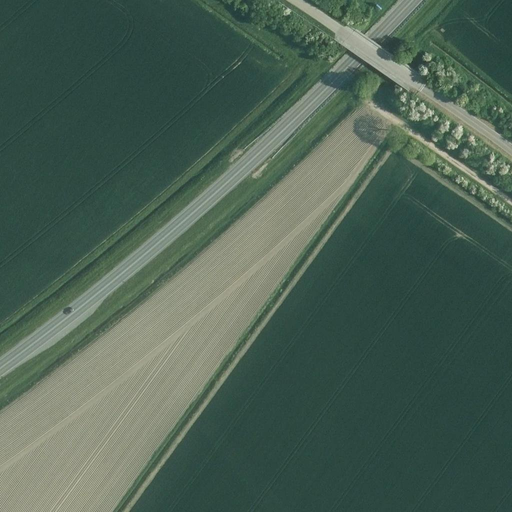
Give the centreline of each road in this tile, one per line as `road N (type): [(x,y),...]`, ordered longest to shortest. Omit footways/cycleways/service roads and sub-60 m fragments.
road 1 (trunk): [(0,375),(190,222),(415,0)]
road 2 (unclassified): [(511,150),(296,0)]
road 3 (track): [(511,204),(366,102)]
